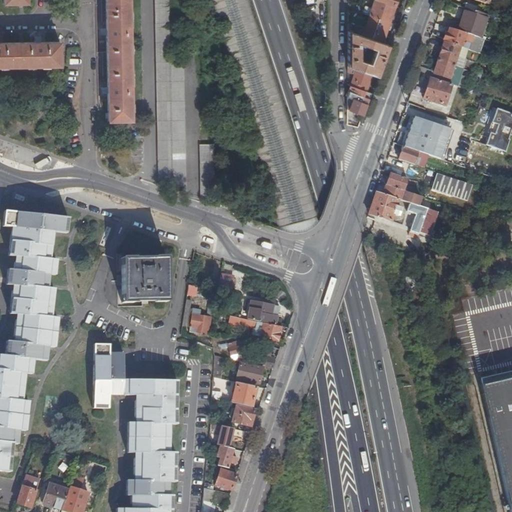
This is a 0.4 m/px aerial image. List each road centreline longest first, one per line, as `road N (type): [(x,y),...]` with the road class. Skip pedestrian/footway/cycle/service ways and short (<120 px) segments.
road 1 (motorway): [(398,511),(329,194),(266,0)]
road 2 (motorway): [(228,0),(314,269)]
road 3 (motorway): [(314,269),(369,511)]
road 4 (motorway): [(314,269),(343,511)]
road 5 (tertiary): [(243,511),(322,286)]
road 6 (residential): [(0,171),(109,185),(212,224)]
road 7 (tertiary): [(423,0),(359,174)]
road 8 (residential): [(359,174),(337,128),(336,0)]
road 9 (residential): [(212,224),(240,257),(322,286)]
road 10 (residential): [(332,253),(212,224)]
